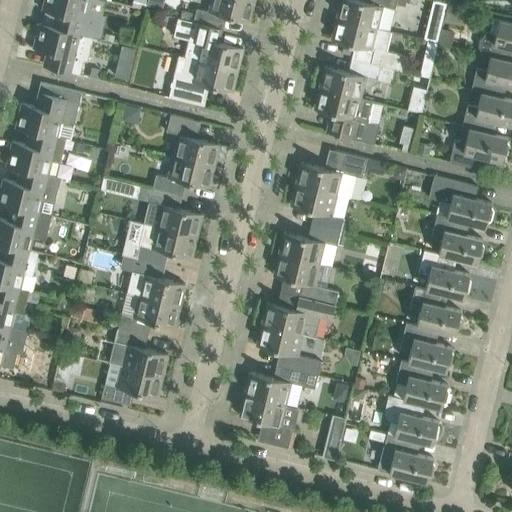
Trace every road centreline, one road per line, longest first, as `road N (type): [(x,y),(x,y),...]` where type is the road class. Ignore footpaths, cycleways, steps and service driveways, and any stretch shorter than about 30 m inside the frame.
road 1 (residential): [(187,449),(293,0)]
road 2 (residential): [(447,511),(187,449)]
road 3 (residential): [(457,511),(511,285)]
road 4 (residential): [(187,449),(0,403)]
